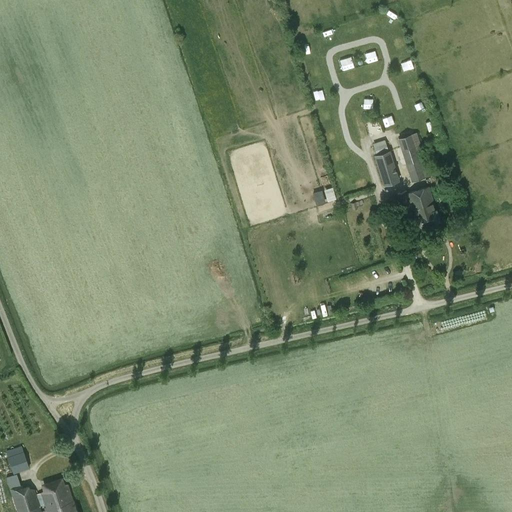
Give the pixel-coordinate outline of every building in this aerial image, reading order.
[(354,33),(364,30),(361,21),(351,24),(354,33)] [(343,28),(335,30),(337,39),(346,38),(343,28)] [(326,33),(317,35),(320,44),(329,41),(326,33)] [(307,63),(311,71),(320,68),(317,59),(307,63)] [(406,60),(398,63),(401,73),(410,70),(406,60)] [(414,76),(404,77),(405,86),(415,85),(414,76)] [(410,95),(411,104),(420,103),(420,94),(410,95)] [(318,100),(320,108),(329,105),(327,98),(318,100)] [(419,159),(411,136),(398,140),(406,164),(419,159)] [(384,185),(399,181),(390,151),(374,156),(384,185)] [(327,200),(337,198),(334,186),(324,188),(327,200)] [(404,215),(413,212),(415,216),(414,217),(417,227),(439,220),(436,210),(429,187),(407,193),(406,191),(397,193),(404,215)] [(333,232),(336,240),(346,237),(343,229),(333,232)] [(287,238),(277,239),(278,247),(288,246),(287,238)] [(282,261),(292,259),(290,250),(280,252),(282,261)] [(311,304),(302,307),(305,316),(314,314),(311,304)] [(29,468),(23,451),(21,446),(5,451),(8,457),(7,457),(13,474),(29,468)] [(36,494),(35,489),(29,487),(28,485),(21,487),(16,474),(6,477),(9,489),(17,511),(41,511),(40,506),(45,504),(47,511),(76,511),(67,484),(64,483),(62,477),(41,484),(43,492),(36,494)]
